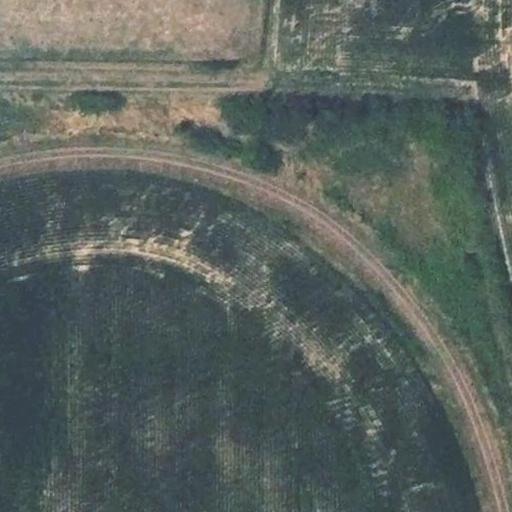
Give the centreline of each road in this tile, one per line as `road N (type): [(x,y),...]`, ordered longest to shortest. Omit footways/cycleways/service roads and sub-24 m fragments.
road 1 (track): [(501,511),(464,389),(397,290),(318,212),(258,182),(173,160),(96,151),(0,163)]
road 2 (track): [(0,82),(460,86)]
